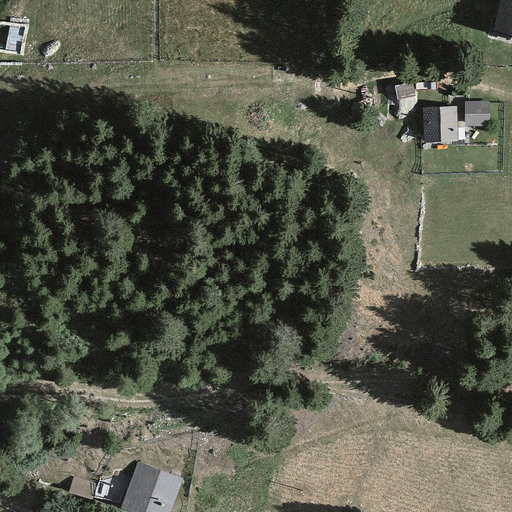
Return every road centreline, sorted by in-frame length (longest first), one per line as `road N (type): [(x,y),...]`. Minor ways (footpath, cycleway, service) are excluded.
road 1 (track): [(0,395),(182,397),(353,379),(511,394)]
road 2 (track): [(332,81),(0,87)]
road 3 (track): [(511,86),(332,81)]
